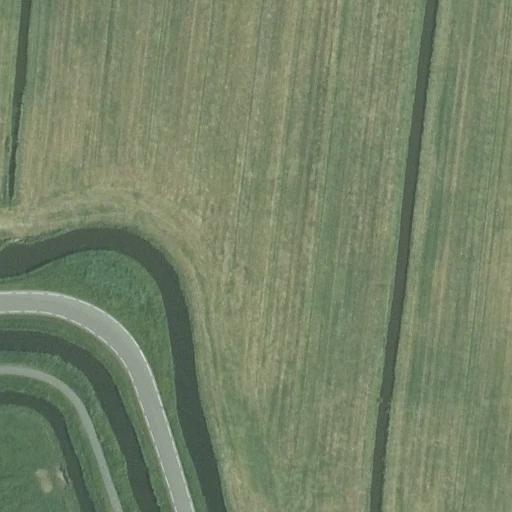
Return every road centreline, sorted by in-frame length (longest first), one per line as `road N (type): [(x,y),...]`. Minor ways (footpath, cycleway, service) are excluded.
road 1 (tertiary): [(184,511),(138,367),(107,327),(41,304),(0,306)]
road 2 (track): [(132,0),(92,112),(28,224),(0,228)]
